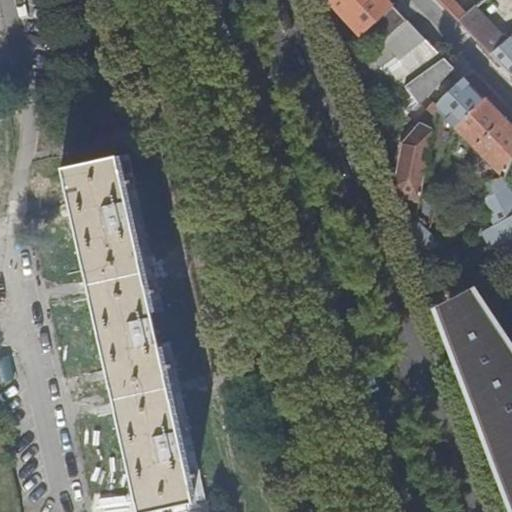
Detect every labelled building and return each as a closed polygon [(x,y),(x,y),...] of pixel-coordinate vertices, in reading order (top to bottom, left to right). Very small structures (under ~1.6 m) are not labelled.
[(351,26),(360,35),(369,27),(393,5),(387,0),(330,0),(328,2),(348,22),(344,25),(348,29),(351,26)] [(455,0),(453,0),(446,6),(459,20),(460,19),(467,14),(455,0)] [(369,27),(383,42),(407,20),(393,5),(369,27)] [(475,8),(494,28),(507,42),(511,38),(511,30),(502,20),(497,24),(479,5),(475,8)] [(494,28),(475,8),(467,14),(460,19),(480,39),(494,28)] [(363,61),(396,94),(406,86),(443,58),(407,20),(383,42),(375,50),(363,61)] [(494,28),(480,39),(478,40),(491,54),(507,42),(494,28)] [(511,38),(507,42),(491,54),(504,67),(511,75),(511,38)] [(408,102),(412,106),(415,103),(417,104),(452,67),(443,58),(406,86),(413,96),(408,102)] [(436,108),(454,126),(483,98),(463,78),(437,103),(436,108)] [(455,128),(472,147),(502,118),(483,98),(454,126),(455,128)] [(474,148),(502,177),(504,174),(511,156),(511,127),(502,118),(472,147),(474,148)] [(400,195),(419,206),(432,133),(422,127),(409,140),(416,144),(398,173),(408,179),(400,195)] [(62,168),(137,511),(138,511),(193,499),(118,156),(62,168)] [(482,232),(493,249),(496,248),(511,238),(511,190),(504,174),(502,177),(486,182),(492,193),(480,202),(495,225),(482,232)] [(411,225),(413,235),(424,226),(416,220),(411,225)] [(511,353),(486,313),(450,333),(461,360),(511,496),(511,353)]
